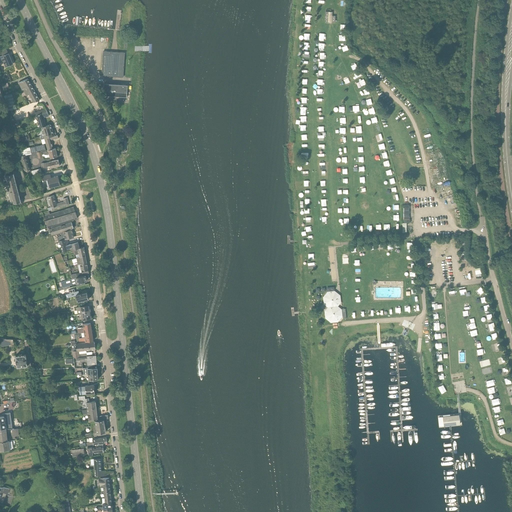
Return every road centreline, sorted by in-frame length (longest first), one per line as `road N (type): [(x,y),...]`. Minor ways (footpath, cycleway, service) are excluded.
road 1 (unclassified): [(104,344),(70,160),(0,1)]
road 2 (tertiary): [(122,342),(96,165),(20,0)]
road 3 (unclassified): [(479,0),(475,188),(511,346)]
road 4 (tertiary): [(141,511),(122,342)]
road 5 (unclassified): [(124,511),(104,344)]
road 6 (unclassified): [(107,136),(35,0)]
